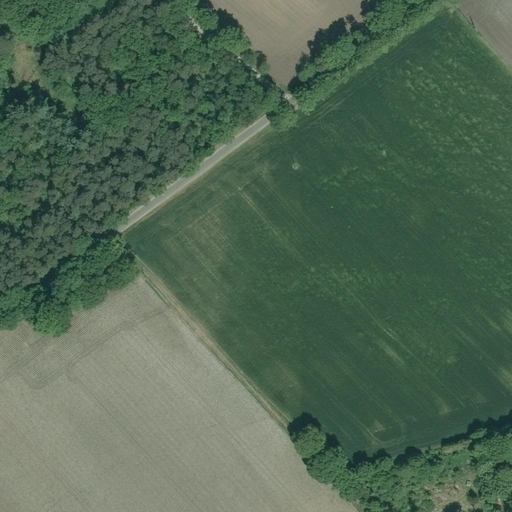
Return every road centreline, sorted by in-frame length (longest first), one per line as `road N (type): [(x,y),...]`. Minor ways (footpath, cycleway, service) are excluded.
road 1 (residential): [(0,318),(292,99)]
road 2 (residential): [(292,99),(427,0)]
road 3 (residential): [(292,99),(169,0)]
